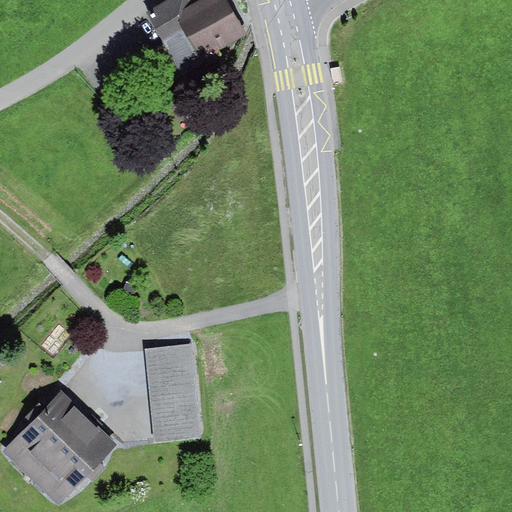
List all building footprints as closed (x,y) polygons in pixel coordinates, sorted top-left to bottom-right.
[(165,41),(178,65),(246,29),(230,0),(161,0),(147,8),(165,41)] [(178,65),(165,41),(150,49),(163,73),(178,65)] [(340,65),(331,67),(333,81),(343,79),(340,65)] [(186,78),(162,93),(178,118),(202,103),(186,78)] [(192,343),(146,347),(155,439),(201,435),(192,343)] [(117,440),(61,388),(46,403),(39,396),(24,412),(30,418),(2,447),(59,500),(88,470),(93,475),(106,462),(100,457),(117,440)]
